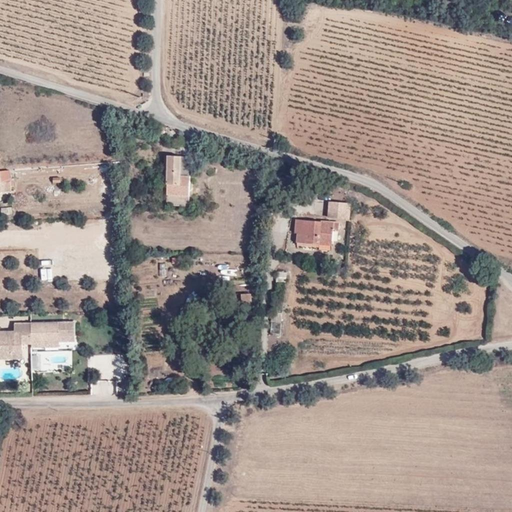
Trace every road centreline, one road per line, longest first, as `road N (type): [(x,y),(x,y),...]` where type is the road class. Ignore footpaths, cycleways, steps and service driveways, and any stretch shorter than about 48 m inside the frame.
road 1 (unclassified): [(0,71),(369,183),(511,277)]
road 2 (tertiary): [(222,400),(511,343)]
road 3 (tertiary): [(0,403),(222,400)]
